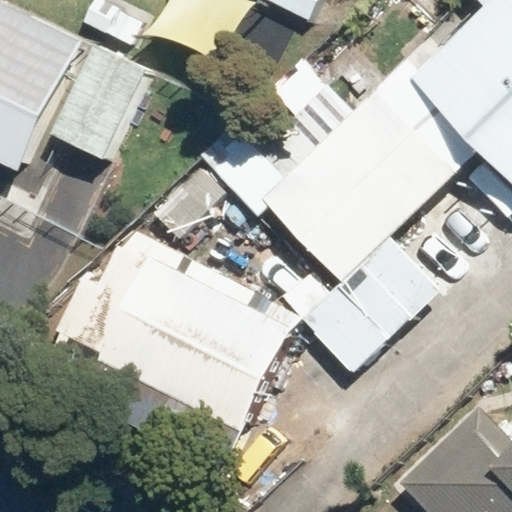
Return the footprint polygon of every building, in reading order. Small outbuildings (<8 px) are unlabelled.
[(0,0),(0,106),(47,0),(0,0)] [(511,0),(490,0),(501,11),(432,74),(511,161),(511,166),(487,189),(511,215),(511,0)] [(398,94),(280,196),(357,285),(475,182),(398,94)] [(304,328),(172,256),(109,371),(241,444),(304,328)] [(445,511),(511,511),(511,404),(508,400),(417,479),(445,511)]
